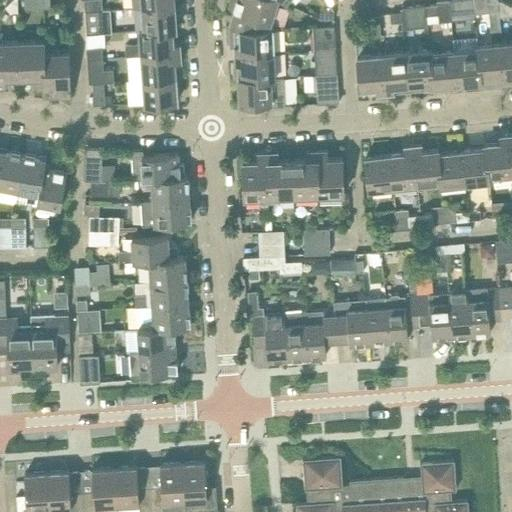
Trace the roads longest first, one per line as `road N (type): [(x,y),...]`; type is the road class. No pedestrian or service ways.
road 1 (residential): [(511,110),(211,128)]
road 2 (residential): [(233,409),(211,128)]
road 3 (residential): [(233,409),(511,389)]
road 4 (residential): [(0,425),(233,409)]
road 5 (residential): [(211,128),(77,126),(0,113)]
road 6 (residential): [(211,128),(201,0)]
